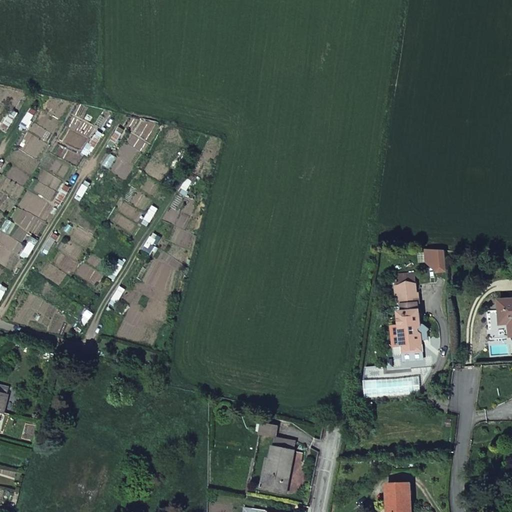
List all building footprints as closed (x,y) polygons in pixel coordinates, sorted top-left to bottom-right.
[(448,270),(446,250),(436,249),(438,271),(448,270)] [(400,285),(403,314),(419,313),(417,284),(400,285)] [(510,312),(510,324),(511,336),(511,335),(511,299),(500,300),(500,312),(510,312)] [(501,324),(510,324),(510,312),(500,312),(501,324)] [(400,314),(403,346),(423,345),(422,335),(425,334),(429,329),(425,325),(421,325),(420,313),(419,313),(403,314),(400,314)] [(423,345),(403,346),(403,353),(424,352),(423,345)] [(0,392),(9,395),(11,388),(0,385),(0,392)] [(0,412),(4,414),(9,395),(0,392),(0,412)] [(276,437),(279,427),(262,424),(260,433),(276,437)] [(271,475),(268,490),(287,494),(296,451),(274,447),(271,460),(268,474),(271,475)] [(261,489),(268,490),(271,475),(268,474),(271,460),(267,459),(261,489)] [(390,506),(390,511),(411,511),(411,484),(388,484),(388,506),(390,506)]
